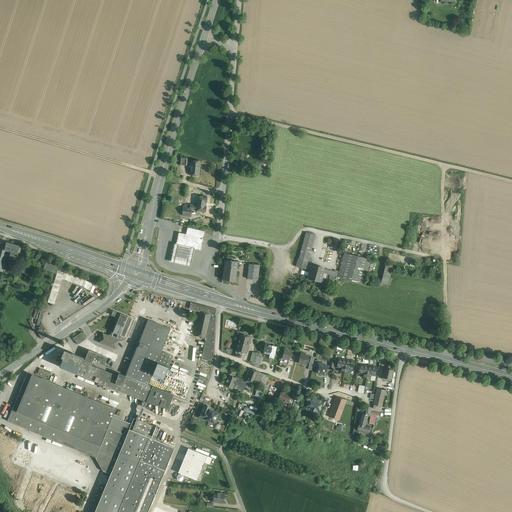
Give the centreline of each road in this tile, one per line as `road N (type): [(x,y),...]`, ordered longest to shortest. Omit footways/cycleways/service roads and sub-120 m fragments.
road 1 (primary): [(219,300),(511,376)]
road 2 (track): [(230,113),(511,181)]
road 3 (tertiary): [(135,272),(204,37)]
road 4 (unclassified): [(218,236),(236,49)]
road 5 (residential): [(217,353),(317,391),(338,388),(370,400)]
road 6 (secondary): [(115,297),(0,374)]
